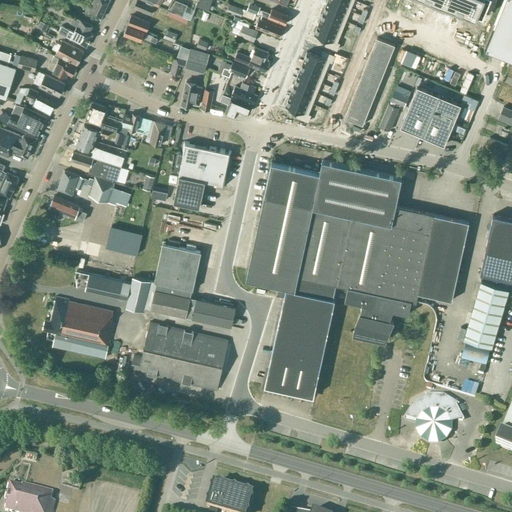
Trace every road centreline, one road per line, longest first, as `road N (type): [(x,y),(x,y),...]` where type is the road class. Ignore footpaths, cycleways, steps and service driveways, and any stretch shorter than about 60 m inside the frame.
road 1 (unclassified): [(235,405),(255,312),(224,279),(258,129)]
road 2 (unclassified): [(511,488),(235,405)]
road 3 (secondary): [(455,511),(221,444)]
road 4 (tertiary): [(0,262),(87,74)]
road 5 (unclassified): [(258,129),(458,168)]
road 6 (secondary): [(184,434),(1,386)]
road 7 (unclassified): [(258,129),(174,112),(87,74)]
road 8 (unclassified): [(309,0),(258,129)]
